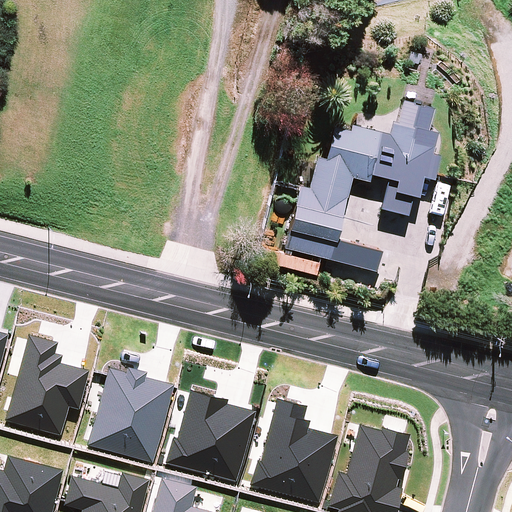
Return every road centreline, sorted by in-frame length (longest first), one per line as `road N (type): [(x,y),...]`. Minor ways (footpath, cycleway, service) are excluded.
road 1 (residential): [(504,382),(0,255)]
road 2 (residential): [(469,511),(504,382)]
